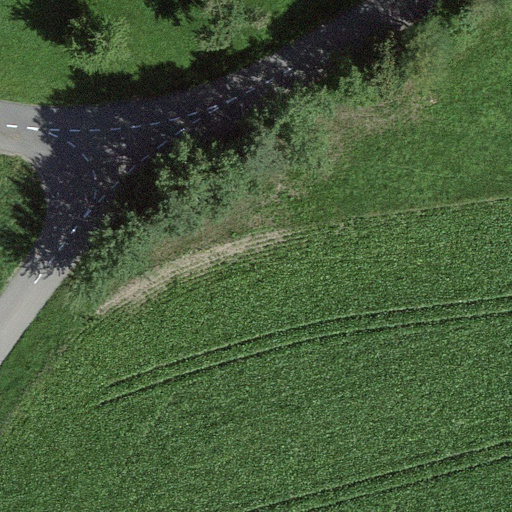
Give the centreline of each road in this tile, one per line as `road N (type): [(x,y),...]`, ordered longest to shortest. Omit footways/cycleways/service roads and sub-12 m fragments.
road 1 (unclassified): [(0,345),(32,294),(230,122)]
road 2 (unclassified): [(230,122),(426,0)]
road 3 (unclassified): [(0,133),(230,122)]
